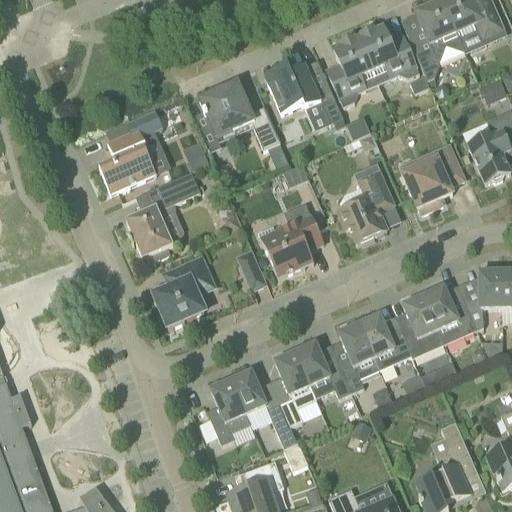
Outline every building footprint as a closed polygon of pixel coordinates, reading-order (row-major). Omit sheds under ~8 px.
[(455,38),(465,59),(486,50),(483,45),(504,36),(490,4),(475,11),(469,0),(458,0),(457,1),(456,0),(448,0),(445,2),(444,6),(442,7),(455,38)] [(446,53),(465,59),(455,38),(442,7),(439,8),(435,6),(427,9),(427,14),(416,19),(424,37),(408,44),(427,86),(434,83),(446,53)] [(360,43),(357,44),(373,77),(384,72),(390,84),(397,81),(407,85),(419,80),(415,73),(416,72),(405,47),(391,53),(383,33),(374,37),(373,36),(370,35),(362,38),(360,41),(360,43)] [(341,51),(332,55),(341,75),(328,81),(339,106),(343,113),(354,108),(358,98),(365,95),(360,83),(373,77),(357,44),(355,45),(354,44),(353,44),(350,43),(342,47),(341,50),(340,50),(341,51)] [(263,81),(267,89),(280,120),(303,111),(305,115),(319,109),(329,131),(343,125),(326,86),(313,92),(305,72),(283,81),(280,74),(263,81)] [(511,94),(511,77),(501,82),(507,96),(511,94)] [(414,99),(428,93),(424,82),(410,88),(414,99)] [(435,98),(438,102),(443,102),(447,99),(448,94),(445,90),(440,89),(436,93),(435,98)] [(485,111),(506,102),(502,91),(480,100),(485,111)] [(222,104),(219,98),(221,97),(220,96),(199,105),(218,149),(253,133),(263,157),(279,150),(263,113),(251,119),(240,95),(222,104)] [(484,190),(491,187),(495,188),(502,185),(503,181),(510,178),(502,159),(509,156),(511,160),(511,159),(511,122),(510,118),(491,126),(487,128),(492,140),(467,151),(476,171),(484,190)] [(345,131),(352,147),(370,138),(363,123),(345,131)] [(99,177),(110,201),(156,181),(143,152),(145,151),(138,136),(107,150),(115,169),(99,177)] [(371,139),(360,144),(365,155),(376,150),(371,139)] [(209,170),(200,148),(184,155),(194,177),(209,170)] [(463,186),(455,168),(448,152),(401,173),(404,179),(402,180),(417,215),(419,215),(421,220),(443,210),(441,205),(452,200),(449,192),(463,186)] [(283,178),(289,193),(308,185),(301,170),(283,178)] [(342,215),(337,217),(345,235),(349,234),(356,250),(386,237),(378,218),(394,211),(386,193),(379,177),(376,171),(354,180),(357,187),(360,194),(345,200),(339,209),(342,215)] [(200,199),(191,179),(156,194),(165,214),(200,199)] [(272,232),(257,238),(260,244),(269,267),(278,285),(313,269),(307,256),(323,250),(315,231),(311,222),(305,210),(283,219),(289,231),(275,237),(272,232)] [(125,227),(142,265),(146,264),(148,270),(170,260),(168,254),(173,252),(156,213),(125,227)] [(224,233),(227,241),(242,235),(236,220),(227,225),(224,233)] [(258,274),(250,257),(237,263),(245,279),(258,274)] [(161,317),(159,318),(165,332),(167,331),(168,333),(170,332),(171,334),(184,328),(183,326),(203,317),(194,297),(211,289),(201,265),(167,280),(172,293),(154,302),(161,317)] [(511,277),(501,278),(502,315),(511,314),(511,277)] [(502,315),(501,278),(479,278),(479,307),(466,313),(476,336),(483,333),(482,315),(502,315)] [(423,303),(444,351),(476,336),(466,313),(454,318),(443,294),(423,303)] [(444,351),(423,303),(402,312),(414,338),(403,343),(411,362),(410,363),(411,365),(444,351)] [(391,348),(379,322),(359,331),(379,377),(410,363),(411,362),(403,343),(391,348)] [(349,364),(338,369),(351,400),(363,394),(359,385),(379,377),(359,331),(338,340),(346,358),(349,364)] [(502,360),(502,348),(482,349),(487,360),(502,360)] [(315,350),(295,359),(310,393),(315,405),(326,400),(334,396),(338,405),(351,400),(338,369),(326,374),(323,368),(316,352),(315,350)] [(476,369),(487,364),(482,353),(472,357),(476,369)] [(291,406),(292,405),(296,415),(316,407),(310,393),(295,359),(274,368),(289,402),(291,406)] [(0,511),(108,511),(95,495),(79,505),(83,511),(50,511),(32,460),(27,447),(22,433),(28,431),(28,432),(31,431),(20,400),(17,401),(18,402),(17,402),(11,405),(6,390),(5,391),(4,391),(4,390),(2,384),(1,383),(3,383),(3,382),(0,373),(0,511)] [(419,381),(425,394),(436,389),(430,376),(419,381)] [(251,378),(231,387),(246,421),(266,412),(251,378)] [(221,421),(209,426),(221,452),(234,446),(230,439),(250,431),(246,421),(231,387),(210,396),(221,421)] [(292,405),(291,406),(279,411),(290,434),(302,428),(296,415),(292,405)] [(511,448),(511,450),(486,462),(493,479),(494,478),(502,496),(511,491),(511,407),(510,408),(511,412),(511,432),(506,435),(511,448)] [(290,434),(279,411),(267,416),(284,456),(297,450),(290,434)] [(365,447),(371,432),(355,425),(350,441),(365,447)] [(455,508),(470,501),(464,486),(476,480),(477,483),(478,483),(455,429),(440,435),(450,457),(435,463),(440,474),(429,479),(431,482),(415,489),(422,504),(418,506),(420,510),(422,509),(422,511),(445,511),(454,507),(455,508)] [(298,449),(297,450),(284,456),(283,456),(293,478),(307,471),(298,449)] [(239,497),(226,501),(229,511),(275,511),(271,498),(283,494),(275,469),(253,476),(235,483),(239,497)] [(328,507),(330,511),(395,511),(392,505),(376,511),(357,511),(351,497),(328,507)]
